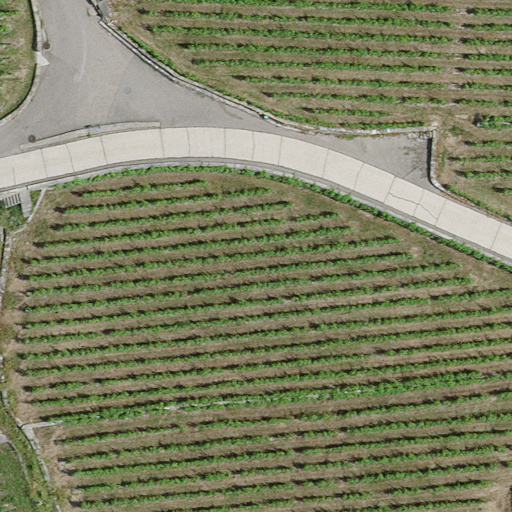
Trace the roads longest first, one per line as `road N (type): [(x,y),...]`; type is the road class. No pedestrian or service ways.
road 1 (track): [(72,0),(102,43),(196,111),(511,243)]
road 2 (track): [(289,156),(172,140),(0,171)]
road 3 (track): [(68,0),(76,66),(59,128),(0,162)]
